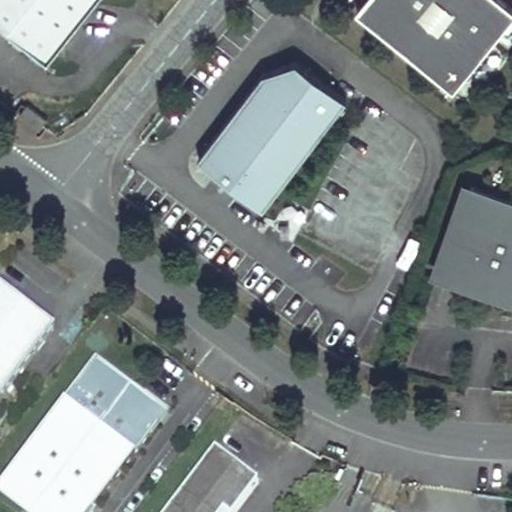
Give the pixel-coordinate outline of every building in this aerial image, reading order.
[(0,0),(0,33),(41,66),(92,0),(0,0)] [(369,17),(382,0),(367,0),(359,10),(369,17)] [(457,88),(511,19),(511,3),(507,0),(382,0),(369,17),(457,88)] [(267,71),(208,148),(224,160),(217,169),(267,206),(350,98),(299,59),(267,71)] [(51,116),(30,100),(23,109),(44,125),(51,116)] [(224,160),(208,148),(201,156),(217,169),(224,160)] [(511,198),(476,187),(446,276),(478,286),(488,282),(491,291),(511,297),(511,198)] [(0,402),(48,339),(46,323),(0,287),(0,402)] [(48,339),(55,330),(46,323),(48,339)] [(155,405),(95,360),(0,486),(0,498),(18,511),(93,511),(157,427),(152,424),(151,411),(155,405)] [(167,414),(155,405),(151,411),(152,424),(157,427),(167,414)] [(226,511),(250,483),(237,470),(212,451),(165,511),(216,511),(220,508),(226,511)]
